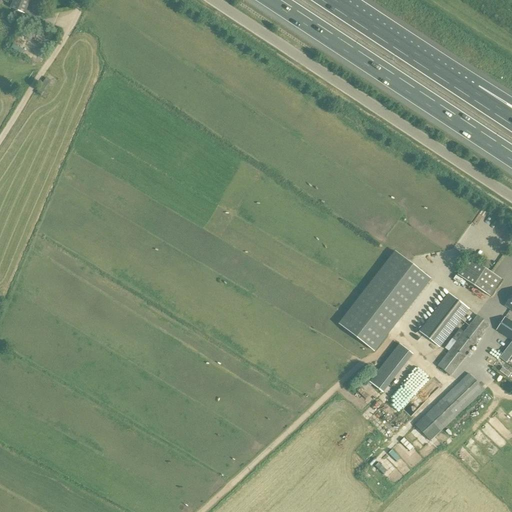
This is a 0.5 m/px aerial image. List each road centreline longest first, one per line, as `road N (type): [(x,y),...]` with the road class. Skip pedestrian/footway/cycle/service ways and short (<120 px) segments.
road 1 (unclassified): [(205,0),(511,200)]
road 2 (motorway): [(274,0),(511,156)]
road 3 (track): [(200,511),(401,330)]
road 4 (motorway): [(471,93),(328,0)]
road 5 (track): [(84,0),(0,136)]
